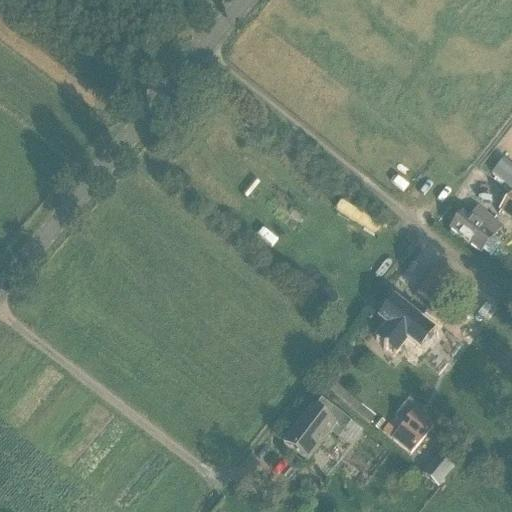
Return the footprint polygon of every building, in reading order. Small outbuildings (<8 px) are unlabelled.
[(511,167),(503,160),(491,175),(511,192),(511,167)] [(511,196),(499,212),(511,222),(511,196)] [(450,232),(480,256),(482,253),(490,260),(499,248),(490,241),(501,228),(477,209),(476,210),(479,213),(471,225),(462,216),(450,232)] [(368,233),(374,223),(362,215),(356,225),(368,233)] [(442,295),(454,280),(432,262),(410,291),(423,301),(434,288),(442,295)] [(387,328),(375,343),(395,358),(406,344),(419,354),(434,334),(393,302),(378,321),(387,328)] [(330,393),(369,426),(375,419),(335,387),(330,393)] [(338,441),(350,425),(332,410),(324,420),(311,410),(283,446),(307,465),(330,435),(338,441)] [(414,414),(391,442),(409,457),(432,429),(414,414)] [(442,417),(434,427),(443,434),(451,424),(442,417)] [(442,451),(421,476),(437,490),(459,465),(442,451)] [(352,478),(364,487),(373,476),(360,467),(352,478)]
